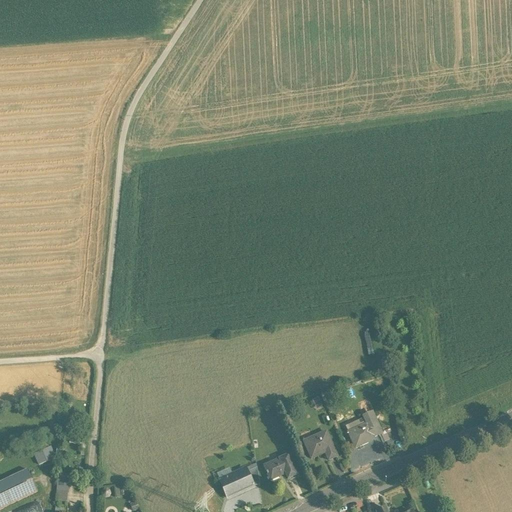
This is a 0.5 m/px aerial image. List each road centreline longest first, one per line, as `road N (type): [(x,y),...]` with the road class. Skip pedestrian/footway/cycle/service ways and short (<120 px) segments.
road 1 (track): [(121,168),(511,110)]
road 2 (track): [(101,360),(127,135),(211,0)]
road 3 (tertiary): [(511,419),(307,511)]
